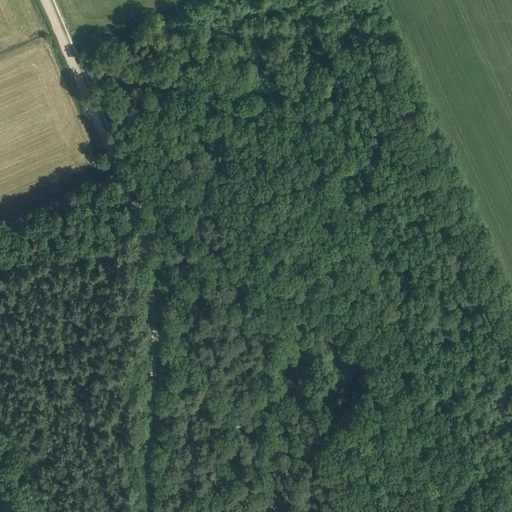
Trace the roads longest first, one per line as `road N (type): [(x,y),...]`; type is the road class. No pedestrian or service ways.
road 1 (track): [(140,511),(154,320),(148,253),(46,0)]
road 2 (track): [(119,170),(0,221)]
